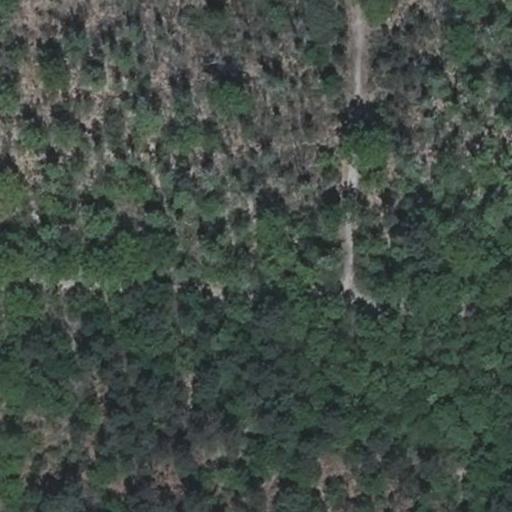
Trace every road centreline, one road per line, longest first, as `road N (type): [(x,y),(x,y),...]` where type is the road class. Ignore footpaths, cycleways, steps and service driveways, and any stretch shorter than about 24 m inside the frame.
road 1 (track): [(0,290),(511,306)]
road 2 (track): [(351,303),(345,0)]
